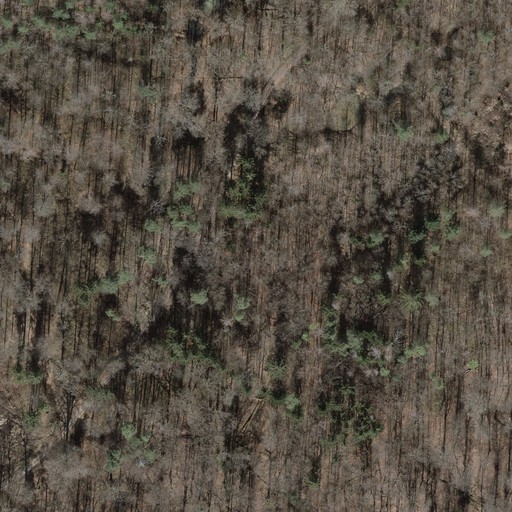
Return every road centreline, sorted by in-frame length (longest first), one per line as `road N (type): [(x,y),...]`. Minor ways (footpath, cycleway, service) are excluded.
road 1 (track): [(0,487),(64,430),(113,371),(173,277),(276,71),(357,0)]
road 2 (track): [(511,195),(469,163),(376,0)]
